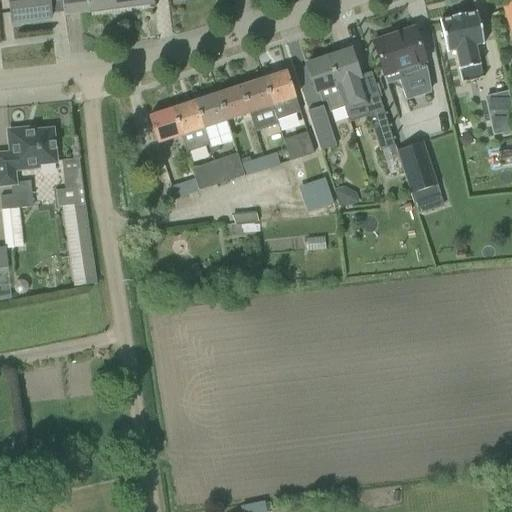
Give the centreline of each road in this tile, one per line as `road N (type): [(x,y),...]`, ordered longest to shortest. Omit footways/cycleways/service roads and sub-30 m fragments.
road 1 (residential): [(157,511),(90,71)]
road 2 (residential): [(90,71),(165,57),(348,0)]
